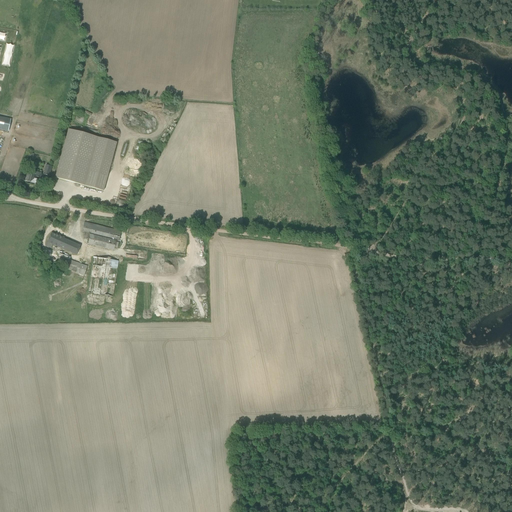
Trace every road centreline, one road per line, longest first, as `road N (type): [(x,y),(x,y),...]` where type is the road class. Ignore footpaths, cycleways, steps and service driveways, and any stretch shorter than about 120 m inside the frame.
road 1 (track): [(350,248),(406,496),(411,506),(460,511)]
road 2 (track): [(478,259),(505,145),(499,103),(476,74),(402,53)]
road 3 (track): [(350,248),(96,214)]
road 4 (track): [(458,69),(459,129),(372,252)]
road 5 (track): [(313,511),(381,437),(435,425)]
road 6 (track): [(453,390),(443,347),(478,259)]
road 7 (track): [(478,259),(413,260),(350,248)]
